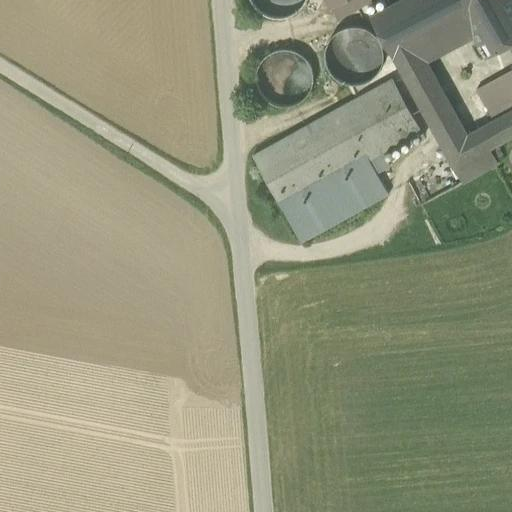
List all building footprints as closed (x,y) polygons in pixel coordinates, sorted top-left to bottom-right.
[(251,0),(259,10),(271,16),(285,16),(297,11),(305,1),(305,0),(251,0)] [(325,0),(331,9),(346,0),(325,0)] [(346,0),(331,9),(337,20),(372,0),(346,0)] [(428,62),(474,38),(465,20),(503,0),(401,0),(370,16),(431,126),(455,112),(428,62)] [(511,43),(511,1),(511,0),(503,0),(465,20),(474,38),(484,55),(489,56),(508,46),(511,43)] [(355,83),(366,81),(375,75),(381,67),(383,56),(382,46),(377,37),(369,30),(359,26),(348,27),(339,31),(331,38),(327,48),(326,58),(329,68),(336,77),(345,82),(355,83)] [(291,106),(294,105),(303,101),(311,91),(314,81),(313,69),(307,58),(299,52),(289,49),(278,49),(269,53),(261,61),(257,74),(257,84),(261,94),(270,102),(281,106),(291,106)] [(443,147),(454,168),(490,148),(511,135),(511,65),(511,66),(511,67),(511,109),(493,120),(467,135),(467,134),(443,147)] [(511,69),(477,90),(493,120),(511,109),(511,69)] [(393,78),(374,88),(358,97),(348,104),(253,156),(282,208),(369,160),(383,153),(422,131),(393,78)] [(443,147),(467,134),(455,112),(431,126),(443,147)] [(498,163),(490,148),(454,168),(463,183),(498,163)] [(369,160),(376,173),(390,166),(383,153),(369,160)] [(376,173),(369,160),(282,208),(301,243),(389,194),(376,173)]
